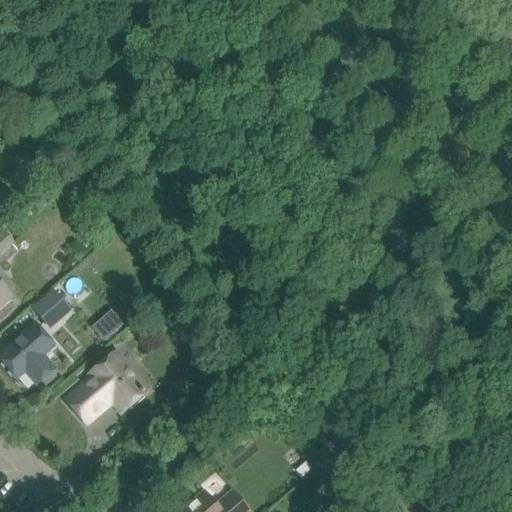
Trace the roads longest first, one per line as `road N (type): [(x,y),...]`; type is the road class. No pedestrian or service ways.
road 1 (secondary): [(288,0),(511,261)]
road 2 (secondary): [(511,150),(384,0)]
